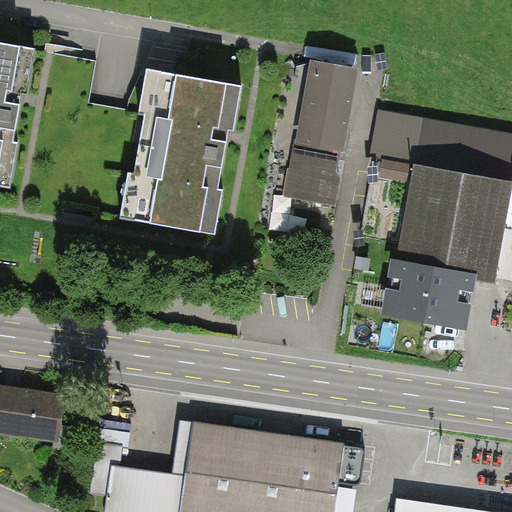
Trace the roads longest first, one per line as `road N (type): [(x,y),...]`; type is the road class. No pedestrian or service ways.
road 1 (secondary): [(0,336),(511,409)]
road 2 (residential): [(0,2),(279,50)]
